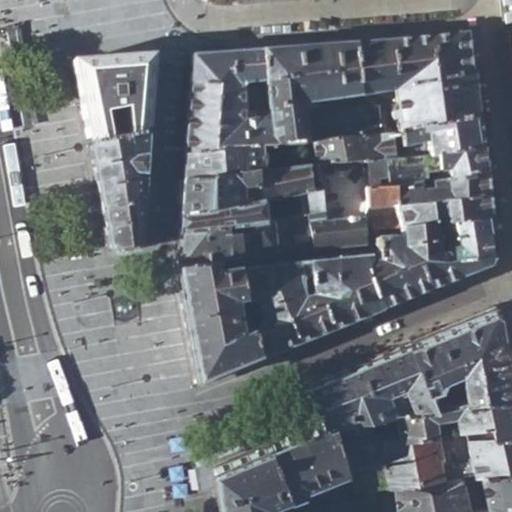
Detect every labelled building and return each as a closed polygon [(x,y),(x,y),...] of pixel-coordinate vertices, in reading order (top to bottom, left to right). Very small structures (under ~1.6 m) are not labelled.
[(511,0),(499,0),(502,23),(510,21),(511,21),(511,0)] [(21,49),(16,25),(6,27),(12,51),(21,49)] [(463,31),(357,43),(360,93),(362,94),(392,89),(395,105),(389,107),(391,119),(398,118),(399,129),(477,115),(472,73),(471,67),(467,67),(463,31)] [(191,54),(183,155),(263,146),(272,145),(354,137),(364,136),(381,134),(379,117),(377,106),(362,94),(360,93),(357,43),(191,54)] [(93,138),(141,132),(144,130),(147,130),(149,106),(154,56),(111,58),(72,60),(82,112),(86,135),(93,134),(93,138)] [(33,123),(27,100),(18,102),(23,125),(33,123)] [(482,146),(477,115),(399,129),(402,145),(427,142),(430,153),(482,146)] [(109,247),(114,252),(132,250),(137,245),(146,135),(141,132),(93,138),(88,144),(109,247)] [(386,179),(383,159),(397,158),(392,133),(381,134),(364,136),(365,143),(355,143),(354,137),(272,145),(275,169),(307,166),(364,160),(367,189),(381,188),(380,180),(386,179)] [(183,155),(181,180),(252,172),(267,171),(263,146),(183,155)] [(485,171),(482,146),(430,153),(423,154),(427,179),(439,178),(438,169),(448,167),(450,176),(485,171)] [(397,158),(383,159),(386,179),(387,185),(427,179),(423,154),(397,158)] [(179,214),(177,233),(237,227),(269,221),(286,219),(288,218),(285,208),(268,211),(267,202),(299,195),(302,215),(306,214),(322,211),(319,189),(309,190),(307,166),(275,169),(267,171),(252,172),(259,202),(236,207),(236,206),(199,216),(179,214)] [(491,216),(485,171),(450,176),(439,178),(427,179),(387,185),(388,188),(381,188),(367,189),(364,189),(366,208),(370,208),(387,205),(387,201),(393,201),(393,204),(396,217),(372,219),(373,230),(399,227),(432,223),(491,216)] [(181,180),(179,214),(199,216),(236,206),(236,207),(259,202),(252,172),(181,180)] [(323,221),(322,211),(306,214),(311,251),(365,246),(362,216),(323,221)] [(292,253),(311,251),(306,214),(302,215),(288,218),(286,219),(292,253)] [(491,216),(432,223),(435,256),(447,256),(447,261),(491,259),(491,216)] [(273,255),(292,253),(286,219),(269,221),(273,255)] [(212,265),(273,255),(269,221),(237,227),(177,233),(175,267),(212,265)] [(376,262),(366,265),(362,269),(379,308),(487,264),(491,259),(447,261),(447,256),(435,256),(432,223),(399,227),(401,237),(374,239),(376,262)] [(379,308),(362,269),(366,265),(368,262),(367,256),(177,277),(196,382),(226,370),(379,308)] [(495,303),(411,337),(434,399),(511,386),(511,378),(501,307),(495,303)] [(310,379),(325,416),(328,414),(329,416),(334,414),(335,416),(371,411),(371,410),(434,399),(411,337),(310,379)] [(511,386),(434,399),(371,410),(371,411),(376,433),(380,433),(381,435),(385,434),(383,425),(392,424),(391,415),(395,414),(399,432),(435,425),(432,408),(458,404),(461,421),(463,421),(489,416),(492,426),(511,425),(511,386)] [(335,416),(340,440),(376,433),(371,411),(335,416)] [(325,416),(268,439),(286,483),(287,487),(301,481),(300,477),(345,459),(340,440),(335,416),(334,414),(329,416),(328,414),(325,416)] [(492,426),(489,416),(463,421),(466,431),(492,426)] [(435,425),(399,432),(385,434),(381,435),(385,456),(382,456),(383,462),(385,462),(389,484),(394,484),(444,477),(438,454),(442,454),(435,425)] [(511,425),(492,426),(466,431),(474,469),(511,461),(511,425)] [(340,440),(345,459),(347,462),(382,456),(385,456),(381,435),(380,433),(376,433),(340,440)] [(212,463),(221,511),(266,511),(263,492),(286,483),(268,439),(212,463)] [(511,500),(511,461),(474,469),(464,471),(464,473),(444,477),(394,484),(398,511),(400,511),(468,501),(465,490),(483,485),(487,505),(511,500)] [(292,511),(359,511),(357,499),(292,510),(292,511)] [(511,511),(511,500),(487,505),(462,510),(461,511),(511,511)]
